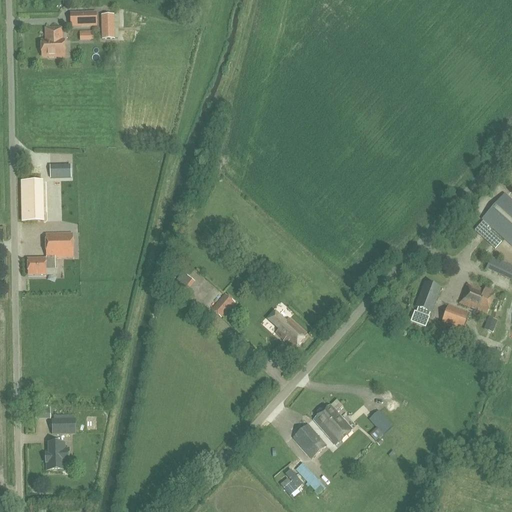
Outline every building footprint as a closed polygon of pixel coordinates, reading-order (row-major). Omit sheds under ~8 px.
[(96,13),(80,14),(80,26),(96,26),(96,13)] [(115,39),(114,15),(101,15),(102,40),(115,39)] [(92,28),(80,31),(81,39),(94,37),(92,28)] [(42,42),(42,57),(65,56),(64,41),(62,41),(61,29),(46,30),(46,39),(42,42)] [(43,182),(23,182),(23,222),(44,222),(43,182)] [(511,246),(511,200),(506,196),(478,227),(483,232),(480,235),(496,248),(503,239),(511,246)] [(56,258),(74,258),(73,234),(46,235),(46,259),(28,259),(28,276),(56,275),(56,258)] [(511,280),(511,278),(511,266),(492,258),(486,270),(498,275),(498,273),(501,274),(501,276),(511,280)] [(186,275),(182,280),(179,278),(171,289),(183,298),(195,282),(186,275)] [(431,313),(441,289),(426,283),(416,307),(418,308),(417,312),(415,312),(411,322),(426,328),(430,317),(429,317),(431,313)] [(488,314),(496,291),(486,287),(484,290),(468,284),(459,303),(488,314)] [(200,285),(194,296),(207,302),(212,291),(200,285)] [(212,309),(214,311),(213,313),(218,317),(219,316),(222,318),(235,302),(233,300),(234,299),(229,295),(228,296),(225,294),(212,309)] [(463,332),(470,313),(449,305),(441,324),(463,332)] [(306,336),(276,310),(264,322),(294,350),(306,336)] [(492,332),(495,323),(488,320),(484,329),(492,332)] [(497,366),(502,354),(475,344),(471,356),(497,366)] [(339,398),(333,403),(339,411),(345,406),(339,398)] [(341,417),(331,405),(314,420),(326,434),(337,425),(334,423),(341,417)] [(370,420),(392,444),(401,436),(379,411),(370,420)] [(353,431),(341,417),(334,423),(337,425),(326,434),(336,446),(353,431)] [(53,436),(76,436),(76,419),(52,420),(53,436)] [(312,459),(327,446),(308,424),(293,437),(312,459)] [(63,464),(69,464),(69,450),(65,450),(65,444),(49,444),(49,455),(46,455),(46,463),(47,463),(47,471),(63,471),(63,464)] [(318,492),(324,486),(303,464),(297,470),(318,492)] [(306,486),(294,473),(289,478),(291,480),(283,488),(293,498),(306,486)]
